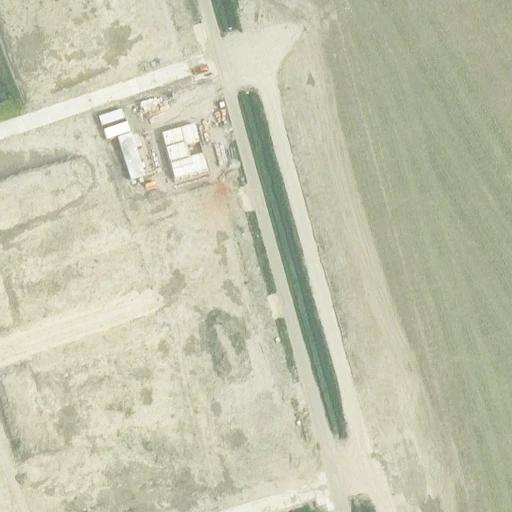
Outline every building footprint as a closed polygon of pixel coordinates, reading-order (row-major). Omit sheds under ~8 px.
[(115,56),(104,59),(109,75),(137,67),(132,52),(158,44),(150,15),(107,26),(115,56)] [(141,108),(102,120),(110,144),(149,131),(141,108)] [(188,127),(153,135),(166,184),(200,176),(188,127)] [(57,130),(34,138),(49,180),(72,172),(57,130)] [(34,139),(10,147),(24,189),(48,180),(34,139)] [(9,147),(0,150),(0,196),(1,198),(24,189),(9,147)] [(92,204),(84,207),(89,220),(96,217),(92,204)] [(216,213),(182,222),(195,273),(229,264),(216,213)] [(40,217),(33,220),(38,233),(45,230),(40,217)] [(96,217),(89,220),(94,232),(101,229),(96,217)] [(32,220),(24,223),(29,236),(38,233),(32,220)] [(67,235),(61,237),(64,247),(70,245),(67,235)] [(61,237),(54,239),(58,249),(64,247),(61,237)] [(34,243),(27,245),(31,256),(38,254),(34,243)] [(26,245),(19,248),(23,259),(30,257),(26,245)] [(3,250),(0,251),(0,264),(0,265),(8,262),(3,250)] [(98,251),(83,256),(96,295),(111,290),(98,251)] [(83,256),(68,261),(81,300),(96,295),(83,256)] [(53,266),(52,267),(65,306),(66,305),(81,300),(68,261),(53,266)] [(52,267),(36,272),(50,311),(65,306),(52,267)] [(36,272),(21,277),(35,316),(49,311),(36,272)] [(21,277),(6,283),(20,321),(35,316),(21,277)] [(6,283),(0,284),(0,313),(5,326),(19,321),(6,283)] [(206,336),(196,302),(165,311),(175,345),(206,336)] [(233,306),(205,314),(211,340),(204,342),(213,373),(260,360),(251,330),(240,332),(233,306)] [(125,359),(104,366),(116,402),(137,395),(125,359)] [(104,366),(84,372),(97,409),(116,402),(104,366)] [(84,372),(64,379),(77,415),(96,409),(84,372)] [(64,379),(44,386),(57,422),(77,415),(64,379)] [(44,386),(24,393),(37,429),(57,422),(44,386)] [(23,393),(4,400),(17,436),(36,429),(23,393)] [(219,395),(209,398),(212,409),(222,407),(219,395)] [(4,400),(0,401),(0,441),(17,436),(4,400)] [(269,401),(223,414),(228,431),(239,428),(248,460),(283,451),(269,401)] [(164,429),(155,431),(160,448),(168,446),(164,429)] [(113,443),(105,445),(109,461),(117,459),(113,443)] [(105,445),(97,447),(101,463),(109,461),(105,445)] [(168,446),(160,448),(164,462),(172,460),(168,446)] [(72,454),(65,456),(69,471),(77,469),(72,454)] [(65,456),(57,459),(62,473),(69,471),(65,456)] [(136,463),(129,465),(133,479),(139,477),(136,463)] [(129,465),(121,467),(125,481),(133,479),(129,465)] [(32,467),(25,469),(29,481),(36,479),(32,467)] [(25,469),(17,471),(21,483),(29,481),(25,469)] [(104,471),(97,473),(101,486),(108,484),(104,471)] [(97,473),(90,475),(94,488),(101,486),(97,473)] [(6,475),(0,477),(4,488),(10,486),(6,475)] [(72,478),(65,480),(69,495),(77,493),(72,478)] [(65,480),(57,482),(62,497),(69,495),(65,480)] [(39,487),(33,489),(37,503),(44,501),(39,487)] [(32,489),(25,492),(30,506),(37,503),(32,489)] [(173,511),(168,491),(152,495),(156,511),(173,511)] [(10,495),(3,498),(8,511),(14,509),(10,495)] [(156,511),(152,495),(137,498),(140,511),(156,511)] [(140,511),(137,498),(121,502),(123,511),(140,511)] [(123,511),(121,502),(106,506),(107,511),(123,511)]
